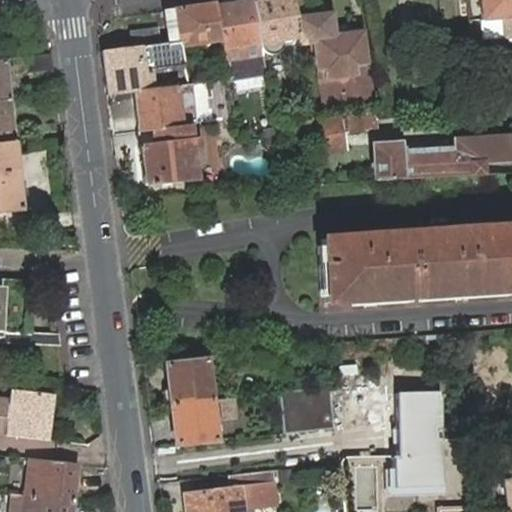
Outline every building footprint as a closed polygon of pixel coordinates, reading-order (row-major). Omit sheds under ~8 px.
[(277,0),(253,4),(259,45),(261,44),(262,47),(263,50),(266,52),(269,53),(273,53),(276,52),(277,51),(280,49),(281,45),(281,41),(296,38),(289,0),(277,0)] [(307,0),(289,0),(296,38),(300,58),(315,56),(324,106),(372,98),(361,35),(336,38),(332,14),(310,18),(307,0)] [(511,19),(511,0),(480,0),(481,21),(511,19)] [(260,78),(265,77),(259,45),(253,4),(215,10),(220,42),(222,51),(228,83),(233,82),(260,78)] [(185,43),(186,48),(220,42),(215,10),(214,7),(171,14),(175,44),(185,43)] [(511,19),(481,21),(482,31),(511,28),(511,19)] [(129,37),(130,47),(157,44),(156,34),(129,37)] [(101,54),(107,98),(131,95),(152,92),(150,74),(141,76),(138,49),(101,54)] [(52,72),(50,57),(27,59),(29,76),(52,72)] [(0,103),(10,103),(6,62),(0,62),(0,103)] [(493,87),(511,86),(511,69),(493,69),(493,87)] [(302,71),(306,94),(312,92),(308,71),(302,71)] [(261,86),(260,78),(233,82),(234,90),(261,86)] [(131,95),(136,134),(181,129),(177,101),(192,100),(191,87),(176,90),(152,92),(131,95)] [(0,147),(15,146),(10,103),(0,103),(0,147)] [(311,123),(314,139),(375,130),(373,113),(311,123)] [(450,153),(452,177),(511,173),(511,124),(489,125),(490,138),(449,141),(450,153)] [(181,129),(136,134),(143,188),(195,184),(194,165),(201,164),(198,143),(190,144),(188,128),(181,129)] [(275,140),(260,141),(261,148),(270,155),(278,155),(275,140)] [(0,213),(22,211),(15,146),(0,147),(0,213)] [(373,149),(376,181),(452,177),(450,153),(397,157),(396,147),(373,149)] [(511,228),(321,241),(326,305),(511,292),(511,228)] [(0,333),(27,335),(31,282),(0,280),(0,333)] [(0,343),(58,347),(56,336),(27,335),(0,333),(0,343)] [(166,409),(168,409),(211,403),(205,359),(164,364),(167,393),(164,394),(162,399),(163,406),(166,409)] [(278,394),(281,421),(314,418),(312,389),(278,394)] [(416,459),(416,488),(439,487),(435,391),(389,394),(391,461),(416,459)] [(3,438),(45,443),(52,397),(8,393),(7,403),(3,438)] [(168,409),(174,449),(216,443),(211,403),(168,409)] [(392,489),(416,488),(416,459),(391,461),(392,489)] [(73,465),(25,460),(21,497),(72,503),(77,465),(73,465)] [(272,473),(227,479),(229,492),(183,498),(184,511),(241,511),(276,506),(275,500),(272,473)] [(21,497),(12,495),(10,511),(28,511),(29,505),(20,504),(21,497)] [(70,511),(72,503),(21,497),(20,504),(29,505),(28,511),(70,511)]
